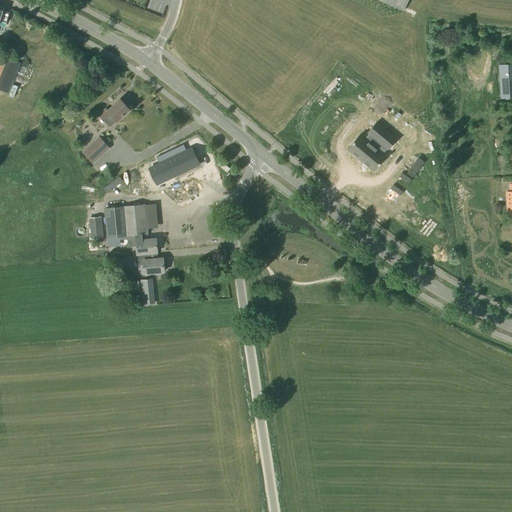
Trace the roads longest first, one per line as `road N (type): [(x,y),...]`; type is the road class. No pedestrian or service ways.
road 1 (unclassified): [(275,511),(235,244),(239,189),(264,155)]
road 2 (tertiary): [(511,328),(452,300),(264,155)]
road 3 (tertiary): [(264,155),(149,63)]
road 4 (tertiary): [(149,63),(31,0)]
